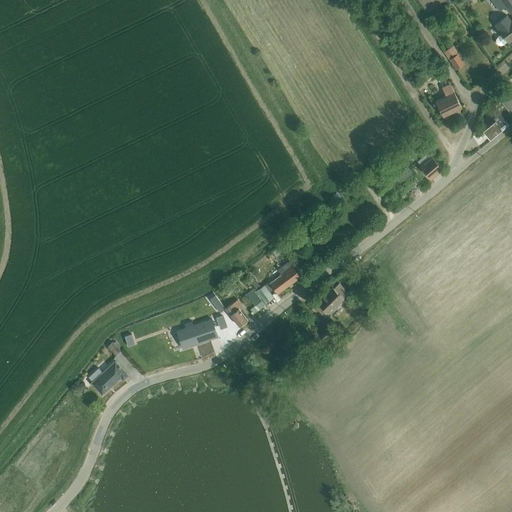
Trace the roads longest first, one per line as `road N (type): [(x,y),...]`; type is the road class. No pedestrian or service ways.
road 1 (unclassified): [(56,511),(130,392),(213,363),(457,171)]
road 2 (track): [(457,171),(351,0)]
road 3 (unclassified): [(474,102),(407,0)]
